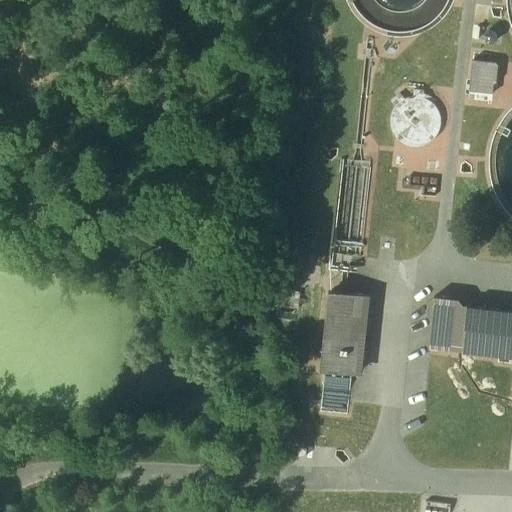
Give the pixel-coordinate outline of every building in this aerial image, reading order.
[(490,29),(488,30),(486,31),(484,32),(483,34),(483,35),(483,37),(483,38),(484,40),(485,42),(487,43),(490,44),(493,43),(495,42),(496,40),(497,38),(497,36),(497,35),(496,33),(495,31),(493,30),(490,29)] [(495,63),(472,60),(469,91),(492,94),(493,84),(496,82),(498,66),(495,63)] [(424,90),(414,89),(413,97),(409,97),(405,99),(399,93),(390,100),(395,106),(393,109),(392,113),(391,115),(390,118),(390,122),(390,125),(391,127),(391,130),(393,133),(394,136),(397,139),(399,141),(402,144),(406,145),(409,146),(416,147),(422,146),(426,144),(431,142),(435,138),(437,135),(438,133),(439,130),(440,127),(440,125),(441,122),(440,118),(440,116),(439,114),(438,111),(436,108),(434,105),(432,103),(429,101),(423,98),(424,90)] [(339,293),(329,291),(320,371),(324,371),(320,412),(347,415),(352,374),(356,374),(358,356),(363,357),(370,296),(347,294),(339,293)] [(511,310),(462,305),(458,300),(447,299),(446,298),(434,297),(428,302),(426,313),(431,319),(428,348),(511,357),(511,310)] [(445,511),(447,504),(425,501),(424,511),(445,511)]
